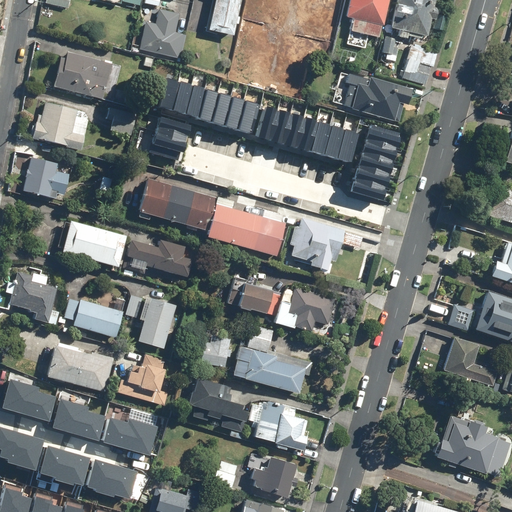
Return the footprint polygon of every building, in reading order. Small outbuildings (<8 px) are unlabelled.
[(68,0),(45,0),(44,3),(67,9),(68,0)] [(238,0),(212,0),(206,31),(230,37),(238,0)] [(284,0),(249,0),(247,10),(280,17),(284,0)] [(338,0),(303,0),(298,22),(331,30),(338,0)] [(346,0),(343,17),(351,19),(348,31),(376,38),(379,26),(381,26),(386,0),(346,0)] [(394,0),(388,28),(424,36),(428,19),(433,20),(436,6),(431,5),(432,0),(394,0)] [(153,28),(144,26),(137,50),(176,60),(181,38),(170,35),(175,16),(157,11),(153,28)] [(275,35),(243,27),(234,63),(267,71),(275,35)] [(398,40),(383,36),(379,51),(394,55),(398,40)] [(327,47),(294,39),(285,76),(318,84),(327,47)] [(434,52),(409,45),(405,59),(430,66),(434,52)] [(65,58),(60,57),(52,88),(101,100),(110,63),(66,52),(65,58)] [(427,67),(403,60),(398,78),(422,85),(427,67)] [(410,89),(368,77),(368,79),(347,73),(344,82),(347,83),(340,105),(348,107),(348,109),(392,121),(397,102),(405,104),(410,89)] [(256,103),(163,77),(154,107),(247,133),(256,103)] [(75,111),(44,103),(39,123),(35,122),(31,138),(79,150),(82,135),(70,132),(75,111)] [(356,131),(263,105),(254,135),(347,161),(356,131)] [(134,114),(107,107),(104,119),(110,121),(108,129),(128,135),(134,114)] [(156,116),(147,153),(178,161),(187,124),(156,116)] [(367,124),(349,189),(379,197),(398,133),(367,124)] [(511,127),(511,128),(502,161),(511,164),(511,127)] [(55,163),(30,156),(21,191),(46,198),(55,163)] [(112,178),(100,175),(96,192),(108,195),(112,178)] [(212,197),(145,178),(136,211),(203,230),(212,197)] [(511,190),(491,184),(481,215),(511,224),(511,190)] [(308,189),(301,187),(297,200),(316,206),(320,192),(308,189)] [(283,223),(213,204),(204,237),(273,257),(283,223)] [(342,230),(299,217),(296,227),(292,225),(286,243),(290,245),(287,255),(309,262),(308,265),(325,270),(328,260),(333,262),(342,230)] [(123,236),(67,220),(59,252),(114,267),(123,236)] [(359,237),(343,232),(340,243),(357,248),(359,237)] [(153,247),(127,240),(118,269),(139,275),(142,266),(183,278),(188,260),(178,257),(180,247),(155,240),(153,247)] [(511,244),(505,242),(499,261),(494,260),(488,277),(511,284),(511,244)] [(29,276),(14,272),(6,304),(34,311),(31,319),(44,322),(54,287),(28,281),(29,276)] [(270,290),(242,282),(239,293),(227,290),(224,302),(274,316),(280,295),(269,292),(270,290)] [(333,300),(293,287),(285,313),(294,315),(291,326),(309,331),(312,321),(325,325),(333,300)] [(511,298),(484,290),(472,328),(511,341),(511,298)] [(139,299),(127,295),(121,315),(133,318),(139,299)] [(120,312),(77,299),(76,302),(65,299),(58,323),(112,338),(120,312)] [(172,306),(147,299),(135,341),(160,348),(172,306)] [(467,313),(448,307),(443,323),(462,329),(467,313)] [(270,331),(250,326),(245,346),(264,351),(270,331)] [(208,343),(202,342),(198,363),(221,367),(227,339),(209,336),(208,343)] [(477,345),(451,336),(440,370),(490,387),(495,372),(470,364),(477,345)] [(111,361),(52,345),(43,376),(102,392),(111,361)] [(187,348),(177,345),(173,359),(183,362),(187,348)] [(274,355),(238,346),(230,375),(297,393),(303,368),(272,360),(274,355)] [(162,360),(142,354),(138,367),(129,365),(124,381),(118,380),(115,392),(162,405),(166,392),(157,390),(163,369),(160,368),(162,360)] [(511,377),(511,378),(502,375),(498,389),(511,393),(511,377)] [(230,387),(194,377),(185,406),(242,422),(245,413),(236,411),(238,404),(226,401),(230,387)] [(9,379),(2,404),(44,416),(49,398),(34,393),(36,387),(9,379)] [(50,423),(98,436),(104,413),(84,407),(85,403),(58,396),(50,423)] [(264,410),(259,408),(251,437),(300,450),(304,437),(297,435),(302,418),(279,412),(281,404),(266,400),(264,410)] [(484,426),(447,414),(434,455),(498,477),(510,441),(482,432),(484,426)] [(106,415),(100,439),(147,452),(155,425),(127,417),(126,421),(106,415)] [(0,425),(0,455),(32,465),(39,437),(0,425)] [(45,444),(37,469),(53,474),(52,478),(71,483),(72,479),(80,481),(88,457),(45,444)] [(295,464),(267,456),(263,471),(251,467),(248,478),(252,479),(250,486),(257,488),(257,490),(285,498),(295,464)] [(112,492),(128,497),(136,471),(93,458),(86,483),(94,485),(92,490),(111,495),(112,492)] [(234,466),(218,461),(215,470),(214,469),(210,481),(228,487),(232,476),(231,475),(234,466)] [(183,495),(154,486),(147,511),(149,511),(180,511),(182,508),(193,511),(198,493),(185,489),(183,495)] [(4,487),(0,502),(0,511),(27,511),(32,499),(23,496),(24,492),(4,487)] [(37,495),(32,511),(62,511),(64,506),(55,504),(57,500),(37,495)] [(408,511),(401,509),(400,511),(459,511),(412,497),(408,511)] [(280,511),(281,509),(242,498),(239,509),(244,510),(243,511),(280,511)] [(67,503),(64,511),(85,511),(86,509),(67,503)]
